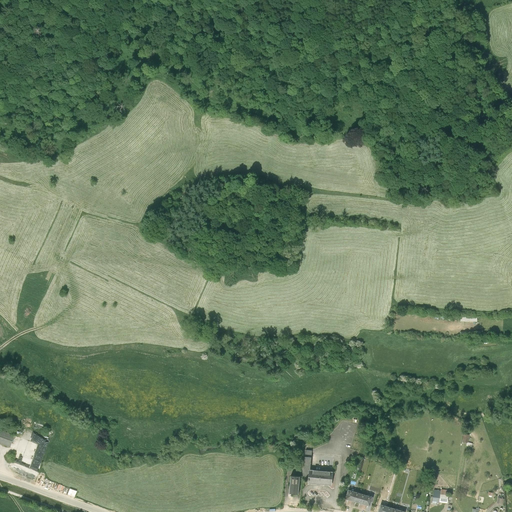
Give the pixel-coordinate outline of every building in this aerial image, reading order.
[(3,436),(0,445),(0,448),(15,454),(19,442),(3,436)] [(306,484),(306,490),(329,492),(330,479),(308,477),(309,457),(303,457),(300,484),(306,484)] [(288,483),(286,501),(296,502),(297,484),(288,483)] [(434,497),(431,511),(435,511),(436,509),(447,510),(448,503),(446,502),(447,497),(440,496),(440,498),(434,497)] [(353,499),(346,497),(344,506),(350,508),(353,499)] [(350,508),(356,510),(359,501),(353,499),(350,508)] [(356,510),(362,511),(365,503),(359,501),(356,510)] [(362,511),(363,511),(369,511),(371,505),(365,503),(362,511)]
